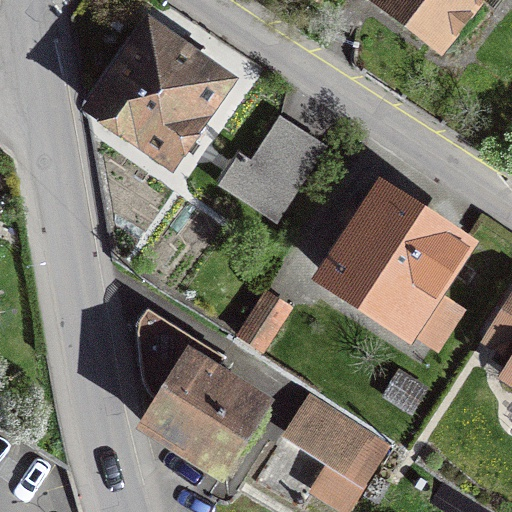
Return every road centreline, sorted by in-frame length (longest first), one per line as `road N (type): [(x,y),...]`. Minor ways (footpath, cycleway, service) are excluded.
road 1 (residential): [(205,0),(511,203)]
road 2 (residential): [(125,511),(43,159)]
road 3 (residential): [(43,159),(17,0)]
